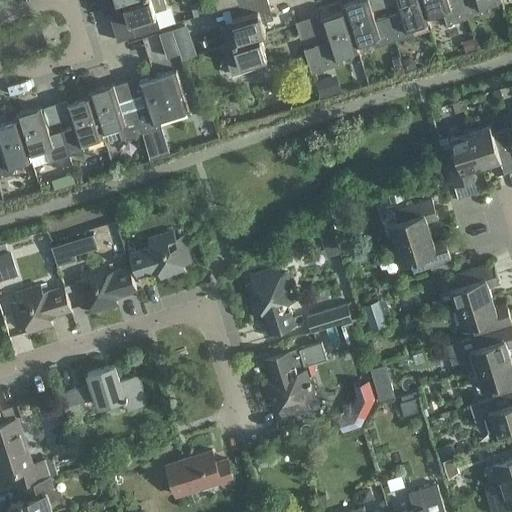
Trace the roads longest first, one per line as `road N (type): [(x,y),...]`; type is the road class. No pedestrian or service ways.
road 1 (residential): [(0,369),(209,304),(244,424)]
road 2 (residential): [(511,206),(455,224),(417,92)]
